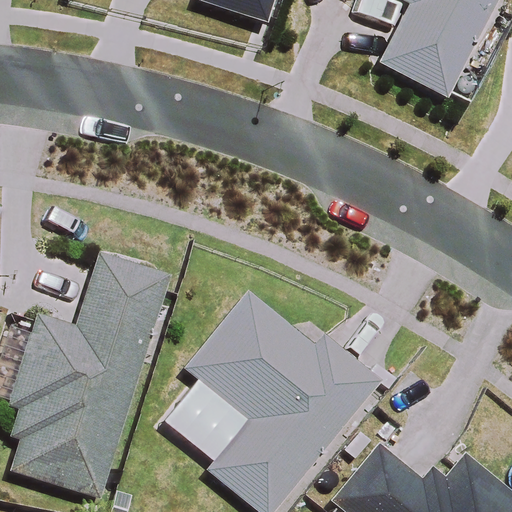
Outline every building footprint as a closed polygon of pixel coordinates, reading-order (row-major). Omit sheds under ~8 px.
[(190,0),(188,5),(256,28),(265,0),(190,0)] [(381,0),(401,10),(371,70),(440,105),(493,0),(381,0)] [(66,331),(29,319),(0,410),(0,412),(10,415),(1,443),(12,446),(2,477),(91,505),(162,280),(90,257),(66,331)] [(240,299),(178,376),(239,425),(197,476),(242,511),(272,511),(373,387),(315,340),(305,352),(240,299)] [(371,448),(322,508),(327,511),(511,511),(511,505),(456,461),(437,485),(424,475),(416,484),(371,448)]
